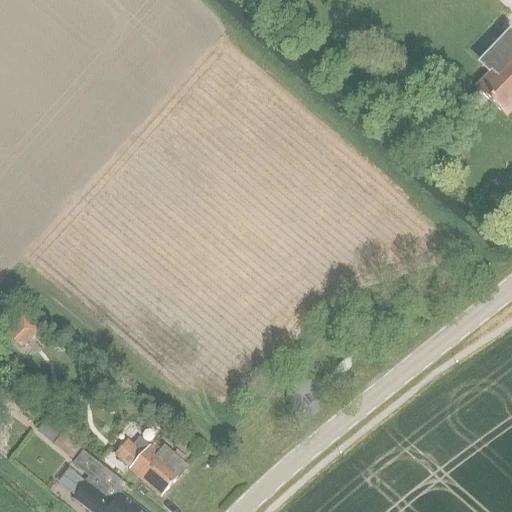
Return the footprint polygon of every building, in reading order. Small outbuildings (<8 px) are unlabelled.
[(511,0),(507,0),(511,4),(511,36),(508,33),(475,68),(485,77),(473,90),(505,120),(511,112),(511,0)] [(23,314),(4,334),(22,350),(40,330),(23,314)] [(62,437),(54,448),(71,461),(80,451),(62,437)] [(160,499),(187,468),(165,448),(159,454),(149,446),(142,454),(126,440),(113,457),(129,471),(128,472),(160,499)] [(88,482),(113,503),(119,496),(120,494),(126,486),(83,453),(73,466),(90,479),(88,482)] [(88,482),(86,480),(73,496),(93,511),(140,511),(119,496),(113,503),(88,482)]
